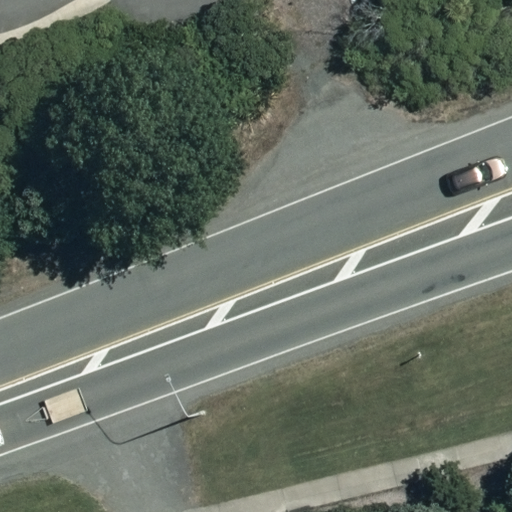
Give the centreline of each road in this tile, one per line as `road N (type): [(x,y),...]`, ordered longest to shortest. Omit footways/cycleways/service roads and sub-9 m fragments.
road 1 (trunk): [(0,361),(511,158)]
road 2 (trunk): [(511,249),(0,435)]
